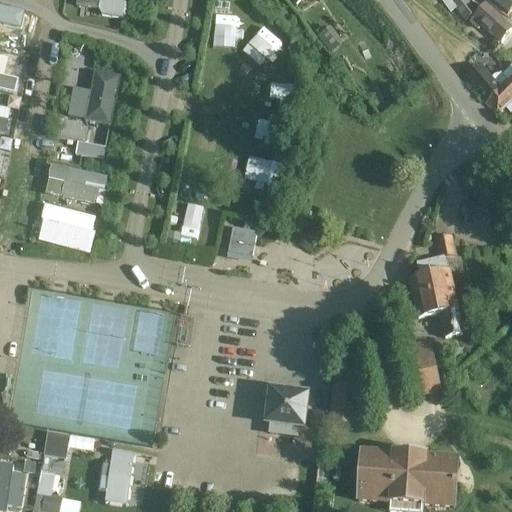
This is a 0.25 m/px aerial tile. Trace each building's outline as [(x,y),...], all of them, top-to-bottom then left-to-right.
[(454,9),(465,22),(476,13),(465,0),(440,0),(450,12),(454,9)] [(511,0),(488,0),(508,14),(511,8),(511,0)] [(481,25),(501,43),(511,29),(484,5),(469,22),(478,29),(481,25)] [(13,35),(0,32),(0,45),(12,47),(13,35)] [(243,54),(262,68),(275,50),(255,37),(243,54)] [(6,77),(11,58),(0,55),(0,89),(17,94),(20,80),(6,77)] [(501,90),(511,79),(511,65),(501,75),(496,77),(492,80),(479,68),(464,80),(485,103),(501,90)] [(227,88),(228,71),(207,70),(206,86),(227,88)] [(94,71),(87,121),(115,125),(122,75),(94,71)] [(270,79),(264,100),(297,109),(303,88),(270,79)] [(485,103),(496,115),(511,101),(511,79),(501,90),(485,103)] [(0,132),(10,134),(15,102),(10,102),(9,108),(0,106),(0,132)] [(258,120),(254,141),(277,145),(282,125),(258,120)] [(79,141),(76,154),(104,161),(107,148),(79,141)] [(252,156),(244,183),(275,192),(283,165),(252,156)] [(54,165),(51,179),(67,183),(64,196),(104,206),(111,178),(54,165)] [(265,205),(267,196),(256,193),(254,203),(265,205)] [(187,204),(180,236),(198,240),(205,208),(187,204)] [(94,233),(98,218),(46,206),(43,221),(94,233)] [(511,224),(501,226),(505,245),(511,243),(511,224)] [(228,257),(251,262),(256,239),(257,235),(233,230),(228,257)] [(438,315),(443,338),(463,335),(458,311),(450,272),(447,260),(457,258),(453,237),(435,240),(439,260),(429,262),(429,265),(417,268),(419,278),(409,280),(417,319),(438,315)] [(511,277),(501,280),(505,296),(511,307),(511,277)] [(401,348),(412,401),(441,395),(430,342),(401,348)] [(334,376),(329,424),(356,427),(362,379),(334,376)] [(268,435),(298,439),(299,431),(304,432),(309,394),(268,389),(263,427),(269,427),(268,435)] [(47,435),(44,458),(66,461),(69,438),(47,435)] [(112,466),(96,465),(95,491),(108,492),(107,505),(132,506),(135,453),(113,451),(112,466)] [(459,458),(359,451),(355,503),(455,510),(459,458)] [(23,474),(34,475),(35,466),(24,464),(23,474)] [(0,465),(0,510),(24,511),(26,475),(15,474),(15,466),(0,465)]
